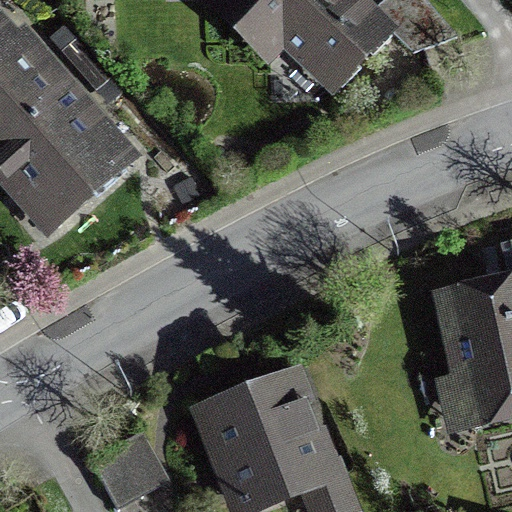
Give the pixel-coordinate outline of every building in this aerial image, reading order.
[(224,0),(242,16),(255,0),(224,0)] [(358,0),(255,0),(242,16),(324,90),(385,23),(358,0)] [(511,0),(501,0),(511,12),(511,0)] [(0,129),(56,80),(0,16),(0,129)] [(56,80),(0,129),(0,186),(32,223),(116,149),(56,80)] [(511,432),(511,259),(507,260),(511,283),(511,293),(443,309),(461,389),(443,393),(455,445),(511,432)] [(356,511),(304,384),(200,426),(234,511),(278,511),(306,501),(310,511),(356,511)] [(135,433),(88,458),(114,506),(161,481),(135,433)]
